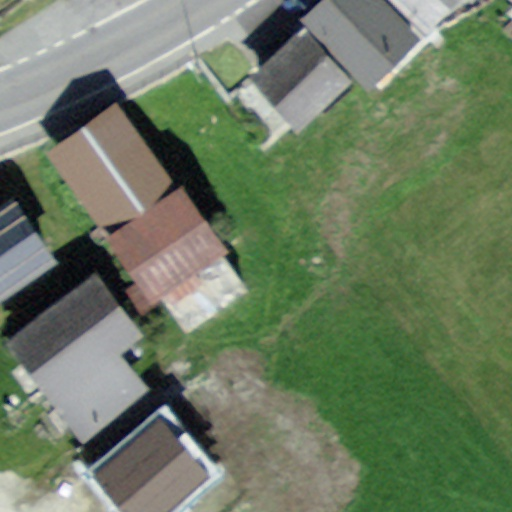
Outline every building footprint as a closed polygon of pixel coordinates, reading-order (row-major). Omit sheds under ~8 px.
[(375,0),(345,0),(318,28),(366,73),(388,51),(407,31),(375,0)] [(403,0),(423,18),(440,0),(403,0)] [(351,86),(301,30),(247,78),(273,107),(298,134),(351,86)] [(116,100),(53,144),(78,178),(105,217),(167,173),(116,100)] [(167,173),(105,217),(130,253),(153,287),(216,243),(167,173)] [(10,206),(0,212),(0,283),(43,255),(10,206)] [(216,243),(153,287),(183,329),(246,286),(216,243)] [(94,280),(15,339),(41,373),(78,424),(135,382),(108,345),(130,329),(94,280)] [(149,511),(202,471),(156,413),(89,466),(110,493),(125,511),(149,511)]
